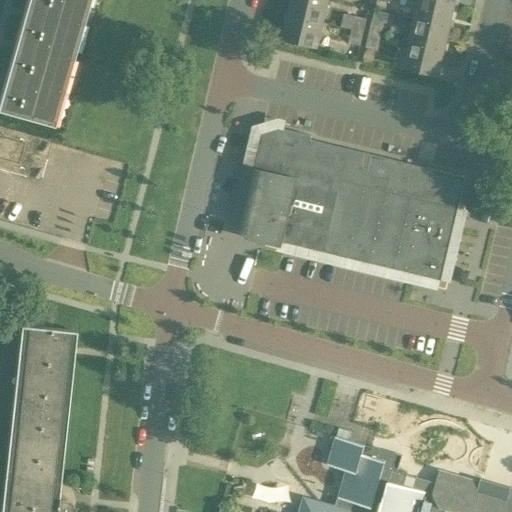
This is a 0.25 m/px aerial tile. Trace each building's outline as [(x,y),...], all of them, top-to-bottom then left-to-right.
[(25,0),(1,84),(0,87),(0,110),(51,125),(86,0),(25,0)] [(290,0),(287,15),(323,23),(328,0),(290,0)] [(455,3),(440,0),(417,0),(413,19),(448,27),(449,27),(455,3)] [(323,23),(287,15),(281,39),(317,47),(323,23)] [(366,18),(354,16),(351,29),(362,32),(366,18)] [(449,27),(448,27),(413,19),(408,43),(444,51),(449,27)] [(383,22),(372,20),(369,34),(380,36),(383,22)] [(348,43),(359,45),(362,32),(351,29),(348,43)] [(365,47),(377,50),(380,36),(369,34),(365,47)] [(444,51),(408,43),(402,67),(438,75),(444,51)] [(46,141),(0,127),(0,165),(36,176),(46,141)] [(457,209),(465,177),(424,167),(417,165),(309,139),(310,135),(301,133),(292,131),(277,127),(260,133),(238,222),(245,228),(252,235),(415,274),(428,277),(440,280),(448,249),(452,232),(453,226),(457,209)] [(69,329),(25,325),(6,495),(4,511),(66,511),(68,501),(70,484),(52,482),(66,353),(67,347),(69,329)] [(220,508),(219,511),(511,511),(511,491),(508,491),(495,487),(481,483),(438,470),(435,481),(392,469),(397,454),(373,447),(368,445),(336,436),(327,465),(346,470),(338,498),(340,498),(338,507),(336,506),(320,502),(301,511),(232,511),(220,508)]
